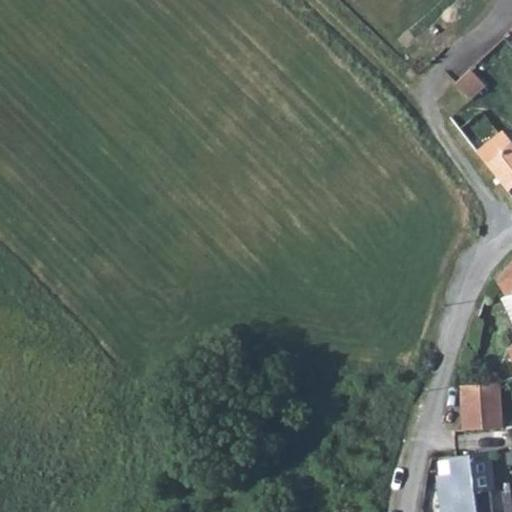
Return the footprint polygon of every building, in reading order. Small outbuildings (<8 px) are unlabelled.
[(511,156),(494,137),(473,156),(509,194),(511,192),(511,156)] [(511,294),(511,263),(497,279),(508,297),(511,294)] [(494,384),(462,387),(452,429),(499,427),(494,384)] [(449,477),(440,477),(435,503),(437,501),(471,494),(486,492),(484,457),(452,457),(449,477)] [(472,511),(471,494),(437,501),(439,511),(472,511)]
